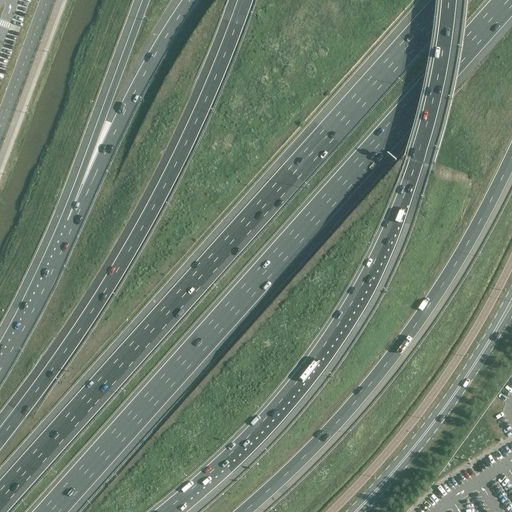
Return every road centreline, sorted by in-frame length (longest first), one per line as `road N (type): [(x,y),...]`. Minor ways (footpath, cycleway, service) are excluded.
road 1 (motorway): [(52,511),(509,0)]
road 2 (motorway): [(449,0),(0,499)]
road 3 (motorway): [(163,511),(264,425),(343,324),(386,244),(416,160),(448,0)]
road 4 (motorway): [(244,0),(214,82),(131,249),(0,441)]
road 5 (motorway): [(243,511),(369,386),(429,307),(511,157)]
road 6 (motorway): [(191,0),(123,116),(48,273)]
road 7 (motorway): [(145,0),(48,273)]
road 8 (tertiary): [(356,511),(488,346)]
road 9 (unclassified): [(0,131),(47,0)]
